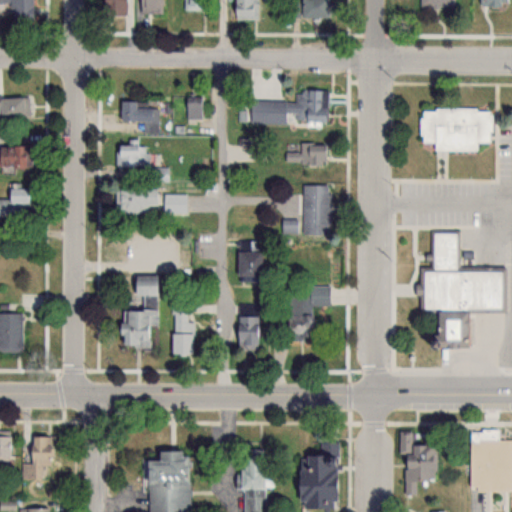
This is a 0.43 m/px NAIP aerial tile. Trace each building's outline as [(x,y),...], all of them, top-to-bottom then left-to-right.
[(31,20),(30,0),(0,0),(0,3),(10,4),(10,20),(31,20)] [(328,19),(327,0),(294,0),(295,19),(328,19)] [(248,99),(248,110),(238,110),(238,122),(322,125),(323,90),(296,89),(296,101),(248,99)] [(0,95),(0,116),(29,116),(29,96),(0,95)] [(202,118),(202,96),(185,96),(185,118),(202,118)] [(147,101),(118,101),(118,120),(156,120),(156,107),(147,107),(147,101)] [(475,150),(475,141),(490,142),(490,108),(418,107),(418,141),(431,141),(431,149),(475,150)] [(150,166),(150,142),(114,142),(114,166),(150,166)] [(298,152),(284,152),(284,162),(324,162),(324,142),(298,142),(298,152)] [(0,145),(0,167),(32,167),(32,145),(0,145)] [(167,180),(167,168),(151,168),(151,180),(167,180)] [(301,232),(328,232),(328,184),(301,184),(301,232)] [(0,212),(30,213),(30,187),(7,187),(7,199),(0,198),(0,212)] [(158,211),(158,187),(116,187),(116,211),(158,211)] [(185,194),(163,194),(163,211),(185,211),(185,194)] [(423,268),(433,268),(433,262),(428,262),(428,254),(433,254),(433,230),(462,230),(462,268),(509,268),(509,314),(472,314),(472,349),(440,349),(440,314),(423,314),(423,268)] [(146,233),(117,233),(117,259),(146,259),(146,233)] [(235,282),(259,282),(259,251),(235,251),(235,282)] [(132,293),(153,293),(153,275),(132,275),(132,293)] [(328,286),(286,285),(286,323),(310,323),(310,306),(328,306),(328,286)] [(255,349),(255,306),(236,306),(236,349),(255,349)] [(119,309),(118,345),(148,346),(149,309),(119,309)] [(193,310),(170,310),(170,355),(193,355),(193,310)] [(0,312),(0,351),(21,351),(21,313),(0,312)] [(436,444),(411,444),(411,431),(401,431),(399,494),(418,494),(418,481),(435,481),(436,444)] [(25,478),(50,479),(50,436),(25,436),(25,478)] [(511,438),(467,438),(467,490),(511,489),(511,438)] [(337,442),(318,441),(318,454),(298,453),(295,508),(334,509),(337,442)] [(189,511),(189,450),(154,450),(154,459),(144,459),(143,511),(189,511)] [(271,487),(271,455),(238,455),(238,489),(243,489),(242,511),(264,511),(265,487),(271,487)]
